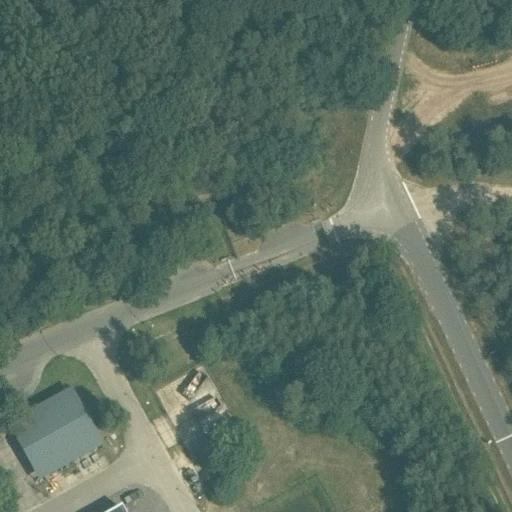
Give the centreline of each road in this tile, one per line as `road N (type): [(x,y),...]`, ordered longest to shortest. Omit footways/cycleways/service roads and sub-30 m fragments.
road 1 (track): [(0,189),(28,176),(99,0)]
road 2 (track): [(377,156),(472,82),(511,72)]
